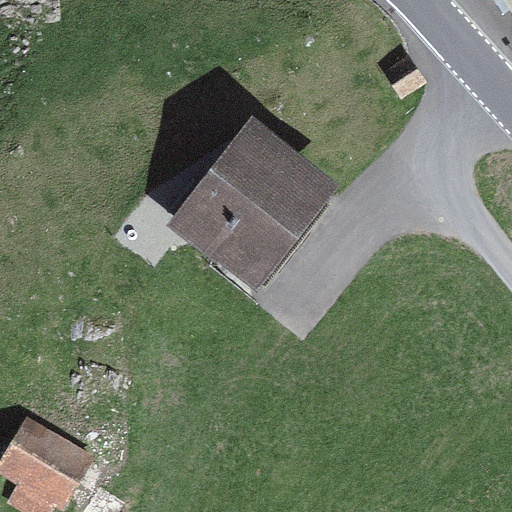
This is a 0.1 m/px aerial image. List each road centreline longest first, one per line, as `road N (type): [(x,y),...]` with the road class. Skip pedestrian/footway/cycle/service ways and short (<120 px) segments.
road 1 (track): [(498,88),(423,158),(511,269)]
road 2 (secondary): [(416,0),(511,103)]
